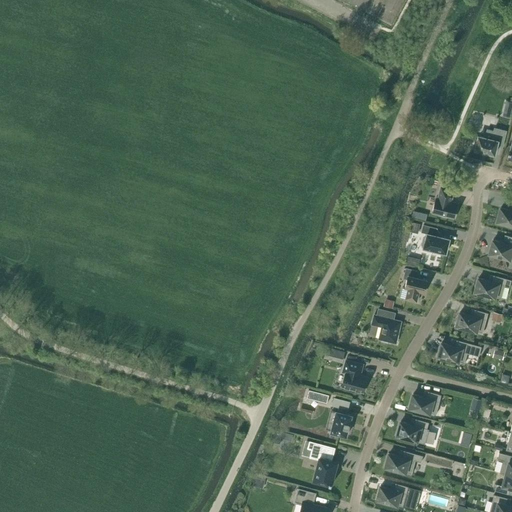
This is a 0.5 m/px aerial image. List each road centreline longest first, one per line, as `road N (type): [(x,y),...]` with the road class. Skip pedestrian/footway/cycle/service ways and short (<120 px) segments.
road 1 (unclassified): [(452,0),(216,511)]
road 2 (residential): [(356,511),(381,415),(466,265),(483,170)]
